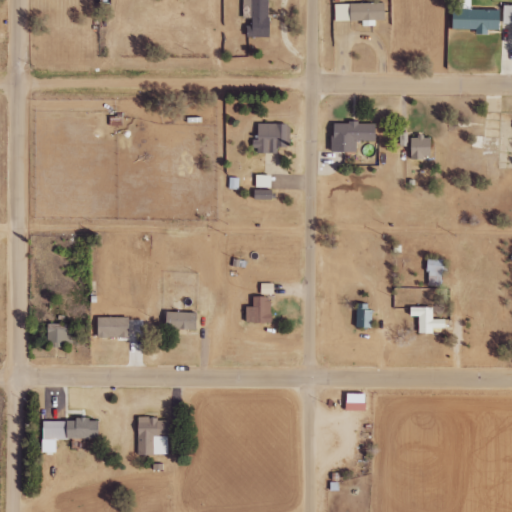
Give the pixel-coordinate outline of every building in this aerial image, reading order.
[(270,0),(244,0),(244,18),(249,18),(249,37),(270,37),(270,0)] [(377,26),(377,20),(387,20),(387,3),(336,4),(336,21),(364,20),(364,26),(377,26)] [(478,29),(478,34),(489,34),(490,30),(501,31),(502,10),(455,8),(454,29),(478,29)] [(278,153),(278,147),(290,147),(290,123),(259,124),(259,137),(255,137),(255,153),(278,153)] [(333,152),(358,152),(358,141),(377,141),(377,123),(333,123),(333,152)] [(433,159),(433,137),(412,136),(411,158),(433,159)] [(272,188),(272,175),(257,175),(256,188),(272,188)] [(254,199),(273,199),(274,190),(255,189),(254,199)] [(444,286),(444,259),(429,259),(429,285),(444,286)] [(272,323),(272,296),(254,297),(254,306),(247,306),(247,323),(272,323)] [(356,327),(373,328),(373,310),(365,310),(365,304),(357,304),(356,327)] [(420,333),(435,333),(435,328),(447,328),(447,319),(434,319),(435,307),(413,307),(412,317),(420,317),(420,333)] [(199,313),(167,312),(167,329),(198,330),(199,313)] [(130,317),(98,318),(99,338),(131,337),(130,317)] [(50,344),(74,343),(73,324),(49,324),(50,344)] [(368,411),(367,393),(348,394),(348,411),(368,411)] [(169,455),(170,419),(139,418),(138,454),(169,455)] [(101,439),(101,420),(44,420),(44,454),(58,454),(58,439),(101,439)]
